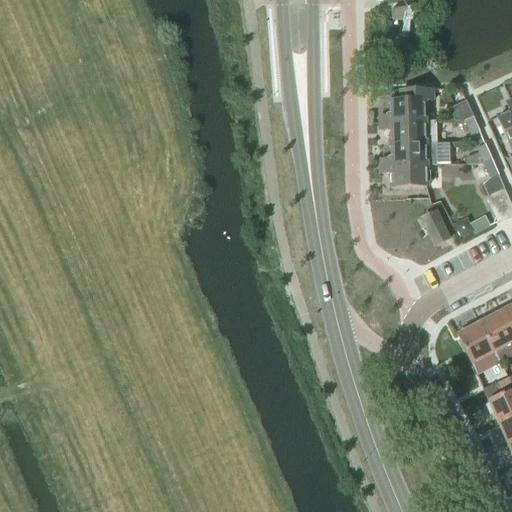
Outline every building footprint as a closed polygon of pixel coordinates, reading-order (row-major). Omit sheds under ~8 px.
[(393,21),(413,18),(413,17),(412,7),(392,10),(393,21)] [(380,124),(425,122),(425,102),(433,101),(433,90),(401,91),(401,101),(389,102),(390,116),(380,117),(380,124)] [(473,117),(466,102),(449,110),(454,122),(464,121),(473,117)] [(510,113),(496,119),(510,152),(511,155),(511,102),(506,104),(510,113)] [(471,137),(480,133),(473,117),(464,121),(471,137)] [(417,146),(437,145),(436,122),(425,122),(380,124),(381,131),(390,130),(390,146),(417,146)] [(417,146),(390,146),(391,159),(381,159),(382,168),(399,167),(427,166),(427,167),(437,166),(437,145),(417,146)] [(476,149),(483,164),(492,160),(485,145),(476,149)] [(490,179),(499,176),(492,160),(483,164),(490,179)] [(427,188),(427,167),(427,166),(399,167),(382,168),(382,174),(391,174),(391,189),(427,188)] [(511,217),(511,212),(503,191),(484,199),(495,225),(511,217)] [(432,248),(449,240),(436,212),(419,221),(432,248)] [(473,236),(489,227),(484,218),(468,227),(465,221),(453,227),(460,239),(472,233),(473,236)] [(511,307),(500,314),(511,335),(511,307)] [(511,335),(500,314),(478,325),(493,354),(511,344),(511,335)] [(471,366),(493,354),(478,325),(456,337),(471,366)] [(511,391),(511,390),(507,380),(497,384),(503,395),(511,391)] [(503,395),(497,384),(482,391),(487,402),(503,395)] [(487,402),(497,424),(511,417),(511,391),(503,395),(487,402)] [(511,417),(497,424),(506,445),(511,442),(511,417)]
